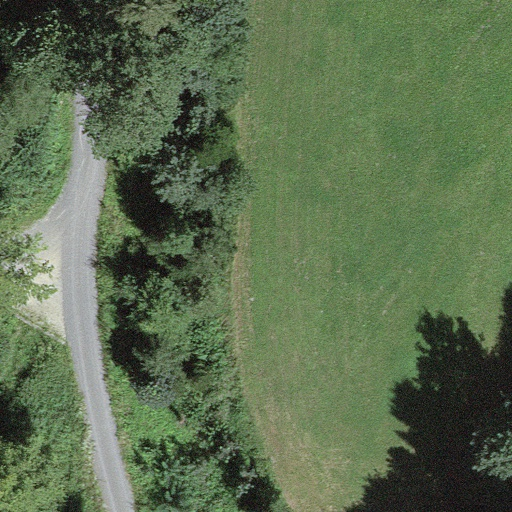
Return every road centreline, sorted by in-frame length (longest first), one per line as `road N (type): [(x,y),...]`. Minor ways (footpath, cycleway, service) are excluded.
road 1 (track): [(117,511),(96,449),(72,281),(87,0)]
road 2 (track): [(0,377),(72,281),(0,286)]
